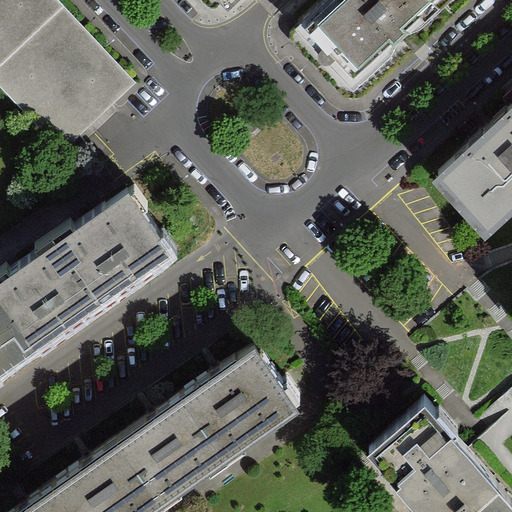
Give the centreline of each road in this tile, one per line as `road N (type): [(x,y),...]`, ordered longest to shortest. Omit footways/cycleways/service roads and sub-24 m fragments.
road 1 (residential): [(185,85),(176,123),(253,213),(282,224),(352,162)]
road 2 (residential): [(511,0),(378,119),(352,162)]
road 3 (residential): [(352,162),(403,142),(511,42)]
road 4 (residential): [(352,162),(257,56),(237,49),(214,57)]
